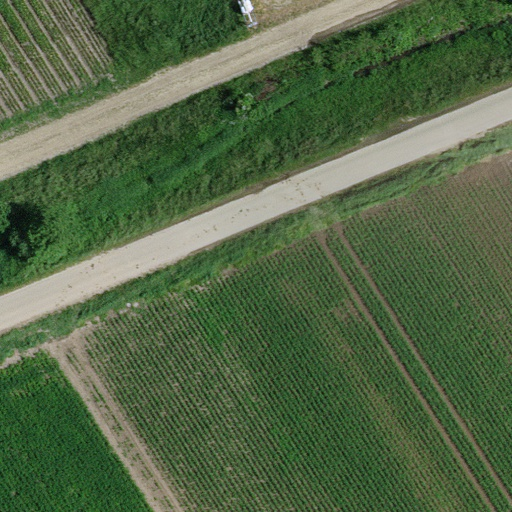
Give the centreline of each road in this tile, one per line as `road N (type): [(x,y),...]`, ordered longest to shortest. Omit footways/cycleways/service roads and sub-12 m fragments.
road 1 (unclassified): [(0,318),(511,106)]
road 2 (track): [(392,0),(0,160)]
